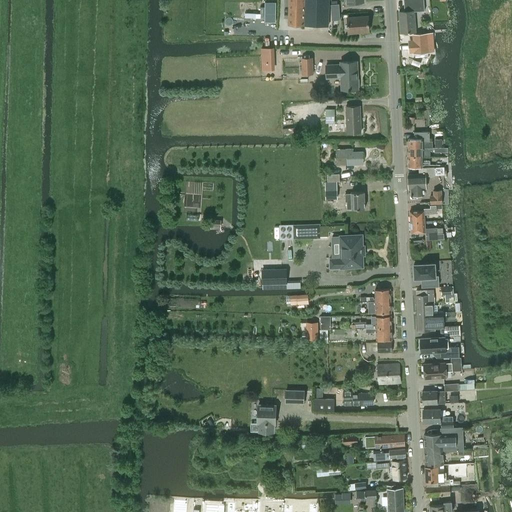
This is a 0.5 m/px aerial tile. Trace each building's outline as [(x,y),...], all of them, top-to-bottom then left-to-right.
[(308,25),(308,0),(288,0),(288,24),(308,25)] [(328,25),(328,0),(308,0),(308,25),(328,25)] [(403,0),(405,12),(399,12),(401,33),(416,32),(414,12),(425,11),(424,0),(403,0)] [(265,21),(275,21),(275,2),(265,2),(265,21)] [(331,12),(339,12),(339,4),(337,4),(331,4),(331,12)] [(339,12),(331,12),(332,20),(340,20),(339,12)] [(348,32),(369,31),(368,15),(347,17),(348,32)] [(414,40),(411,41),(411,52),(414,52),(415,53),(428,52),(435,51),(434,42),(427,43),(426,33),(413,34),(414,40)] [(272,58),(271,48),(261,48),(262,58),(262,69),(272,69),(272,58)] [(301,58),(302,74),(313,74),(313,57),(301,58)] [(341,65),(326,65),(326,78),(341,77),(342,89),(358,89),(358,87),(359,87),(359,79),(357,79),(357,61),(341,61),(341,65)] [(347,133),(361,132),(360,106),(346,106),(347,133)] [(409,139),(409,147),(433,147),(433,141),(430,141),(430,132),(415,132),(415,139),(409,139)] [(409,147),(409,156),(423,156),(431,156),(431,150),(433,150),(433,147),(409,147)] [(362,150),(335,150),(335,161),(362,160),(362,150)] [(423,156),(409,156),(409,167),(423,167),(423,164),(430,164),(430,160),(423,160),(423,156)] [(362,160),(335,161),(336,171),(363,170),(362,160)] [(419,174),(408,174),(409,188),(411,188),(411,194),(424,194),(424,189),(426,189),(425,177),(435,176),(434,168),(419,169),(419,174)] [(337,181),(325,182),(326,199),(337,198),(337,181)] [(435,195),(430,195),(431,203),(442,203),(441,190),(435,190),(435,195)] [(347,209),(352,209),(365,208),(365,191),(352,192),(352,193),(346,194),(346,201),(347,201),(347,209)] [(411,221),(425,220),(425,214),(437,213),(436,209),(436,205),(430,205),(430,208),(424,208),(424,210),(411,211),(411,221)] [(437,233),(437,227),(425,228),(425,220),(411,221),(412,233),(425,232),(426,239),(437,239),(444,238),(444,233),(437,233)] [(362,265),(362,235),(346,236),(345,223),(324,223),(293,224),(293,239),(299,238),(320,238),(320,236),(329,236),(329,232),(341,231),(341,236),(333,236),(333,257),(330,257),(331,269),(352,269),(352,266),(362,265)] [(431,251),(430,240),(422,240),(423,251),(431,251)] [(435,263),(414,265),(415,279),(423,278),(424,287),(422,287),(440,286),(439,277),(436,277),(435,263)] [(263,282),(287,282),(286,269),(262,270),(263,282)] [(452,294),(451,286),(441,286),(442,295),(444,294),(452,294)] [(374,297),(370,297),(370,301),(391,301),(391,300),(391,295),(392,295),(392,291),(391,291),(391,289),(375,289),(376,298),(374,298),(374,297)] [(416,295),(417,314),(437,313),(437,305),(434,306),(434,290),(416,291),(417,295),(416,295)] [(308,294),(290,295),(291,305),(309,304),(308,294)] [(453,294),(452,294),(444,294),(445,302),(453,302),(453,294)] [(370,301),(369,301),(369,313),(376,313),(391,313),(391,311),(393,311),(392,307),(391,307),(391,302),(391,301),(370,301)] [(437,314),(437,313),(417,314),(418,332),(429,331),(429,329),(444,329),(443,314),(437,314)] [(366,321),(355,322),(355,328),(366,328),(392,327),(392,322),(393,322),(393,318),(392,318),(392,316),(376,316),(372,316),(372,324),(366,324),(366,321)] [(445,336),(459,335),(459,325),(448,326),(448,328),(446,328),(446,330),(440,331),(440,337),(445,336)] [(392,327),(366,328),(366,332),(377,332),(377,340),(392,340),(392,339),(392,338),(393,338),(393,334),(392,334),(392,329),(392,327)] [(318,331),(306,331),(306,339),(318,339),(318,331)] [(459,350),(459,346),(445,347),(445,338),(445,337),(445,336),(440,337),(421,338),(421,341),(420,341),(420,349),(421,349),(422,352),(437,351),(437,358),(460,357),(459,350)] [(393,352),(392,342),(378,342),(379,352),(393,352)] [(446,362),(424,364),(425,379),(447,377),(446,370),(462,369),(461,357),(451,357),(452,362),(446,363),(446,362)] [(380,384),(401,383),(400,364),(379,365),(380,384)] [(373,404),(373,403),(373,393),(353,393),(353,389),(343,389),(344,404),(373,404)] [(286,390),(286,399),(290,399),(290,402),(304,403),(304,391),(286,390)] [(423,391),(423,404),(438,403),(446,403),(446,394),(438,395),(437,391),(423,391)] [(451,395),(451,407),(461,407),(461,395),(451,395)] [(315,398),(315,411),(335,412),(335,399),(315,398)] [(251,423),(251,431),(260,431),(260,432),(272,432),(273,430),(273,424),(275,424),(276,406),(259,405),(258,423),(251,423)] [(442,428),(454,427),(453,421),(453,416),(441,417),(441,408),(424,409),(424,410),(424,411),(424,415),(425,417),(425,423),(441,422),(442,428)] [(442,435),(424,435),(425,448),(443,447),(443,451),(443,452),(463,451),(462,427),(454,427),(442,428),(442,435)] [(404,434),(365,436),(366,447),(380,447),(382,447),(382,446),(405,445),(404,434)] [(425,448),(425,465),(443,465),(443,452),(443,451),(443,447),(425,448)] [(384,450),(374,450),(374,460),(391,459),(391,458),(394,457),(394,459),(400,459),(400,457),(406,457),(406,449),(390,449),(390,453),(384,453),(384,450)] [(405,460),(377,462),(377,469),(391,468),(391,470),(394,470),(394,479),(406,478),(405,460)] [(328,465),(316,466),(317,476),(329,475),(328,465)] [(333,465),(328,465),(329,475),(340,474),(340,467),(333,467),(333,465)] [(438,466),(425,466),(426,481),(438,481),(438,486),(450,486),(449,479),(446,480),(446,472),(438,473),(438,466)] [(396,485),(388,485),(389,511),(404,511),(403,488),(396,489),(396,485)] [(427,496),(450,495),(450,486),(426,487),(427,496)] [(376,489),(356,490),(356,498),(364,498),(364,499),(377,499),(376,489)] [(336,492),(336,503),(352,502),(352,492),(336,492)] [(175,501),(174,511),(186,511),(187,501),(175,501)] [(225,502),(224,511),(241,511),(241,510),(233,510),(233,502),(225,502)] [(444,504),(430,505),(430,511),(445,511),(452,511),(451,502),(444,502),(444,504)] [(203,507),(203,511),(222,511),(223,503),(216,503),(216,508),(203,507)] [(241,510),(241,511),(257,511),(258,503),(250,503),(250,510),(241,510)]
